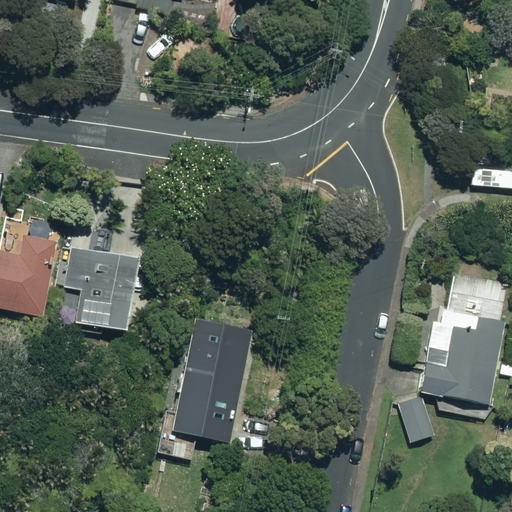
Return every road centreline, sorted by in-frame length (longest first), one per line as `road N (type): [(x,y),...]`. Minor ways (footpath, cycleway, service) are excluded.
road 1 (residential): [(321,118),(363,166),(374,193),(377,249),(326,511)]
road 2 (unclassified): [(321,118),(266,138),(221,141),(0,110)]
road 3 (tertiary): [(388,0),(370,54),(321,118)]
